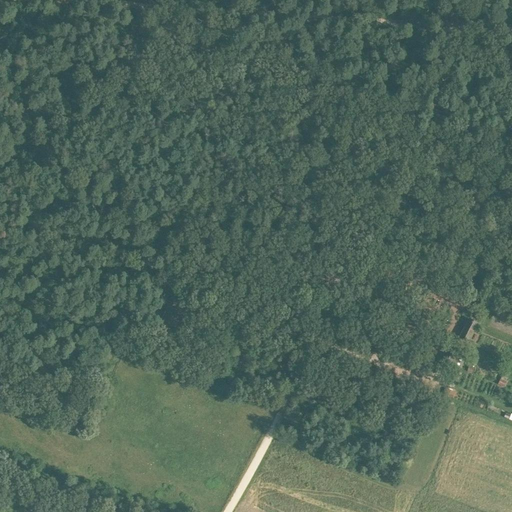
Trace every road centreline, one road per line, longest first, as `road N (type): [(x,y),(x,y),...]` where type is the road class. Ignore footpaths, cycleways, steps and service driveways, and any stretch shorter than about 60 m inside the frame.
road 1 (track): [(339,274),(282,411),(226,511)]
road 2 (track): [(450,24),(353,237)]
road 3 (track): [(511,294),(488,292),(353,237)]
road 4 (track): [(0,167),(106,80)]
road 5 (track): [(314,337),(441,384)]
